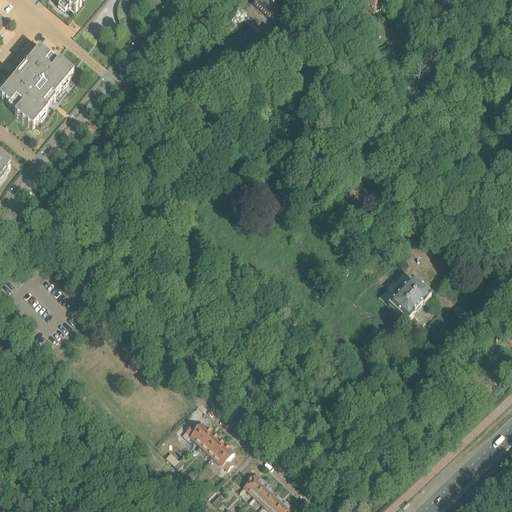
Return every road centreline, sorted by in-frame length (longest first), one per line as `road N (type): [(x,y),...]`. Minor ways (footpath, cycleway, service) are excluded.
road 1 (residential): [(321,511),(13,223)]
road 2 (residential): [(511,181),(352,58),(317,0)]
road 3 (residential): [(181,0),(41,166)]
